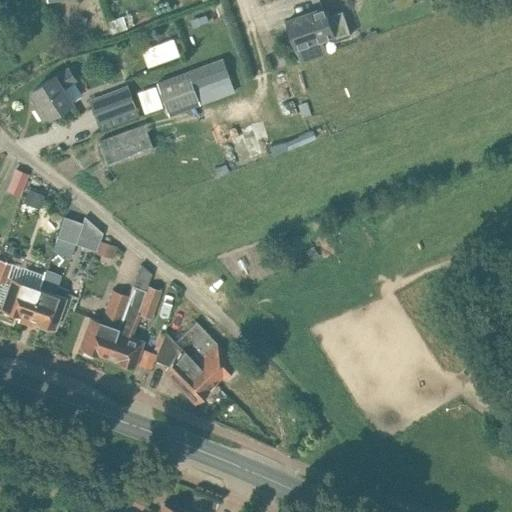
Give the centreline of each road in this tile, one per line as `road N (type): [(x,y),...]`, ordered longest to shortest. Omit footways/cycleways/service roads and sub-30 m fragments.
road 1 (primary): [(337,511),(185,444),(0,378)]
road 2 (residential): [(245,339),(0,137)]
